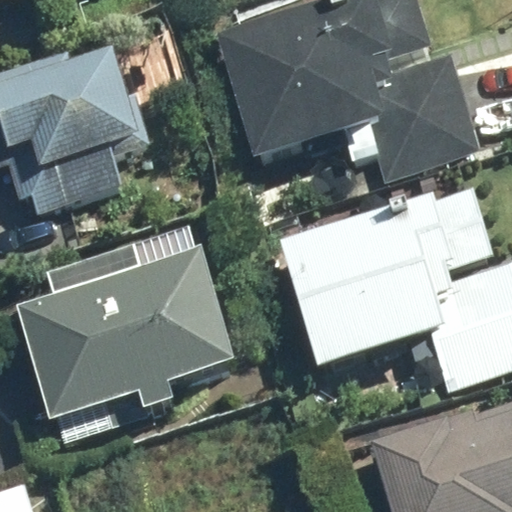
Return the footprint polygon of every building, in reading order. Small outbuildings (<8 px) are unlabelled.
[(451,68),(432,73),(413,2),(215,53),(248,182),(375,149),(386,192),(429,181),(477,169),(451,68)] [(30,231),(108,211),(121,208),(113,176),(148,167),(133,110),(122,113),(112,74),(75,83),(71,66),(0,84),(0,190),(10,188),(17,214),(26,212),(30,231)] [(309,389),(434,354),(446,398),(511,379),(511,277),(493,282),(473,210),(274,267),(309,389)] [(41,439),(131,418),(135,436),(170,428),(165,410),(225,396),(191,252),(122,268),(129,300),(14,327),(41,439)] [(511,511),(511,421),(366,460),(379,511),(511,511)] [(28,511),(23,493),(0,500),(0,511),(28,511)]
